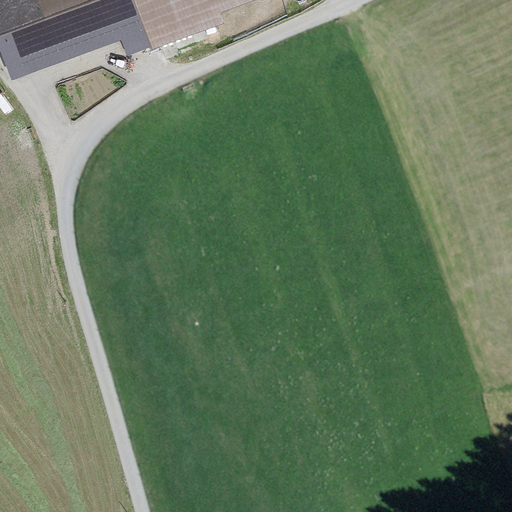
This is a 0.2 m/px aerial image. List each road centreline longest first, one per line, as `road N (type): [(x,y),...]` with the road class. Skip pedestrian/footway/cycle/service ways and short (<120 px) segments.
road 1 (unclassified): [(140,511),(76,273),(67,209),(74,164),(100,117),(137,85),(350,0)]
road 2 (track): [(74,164),(5,59),(0,38)]
